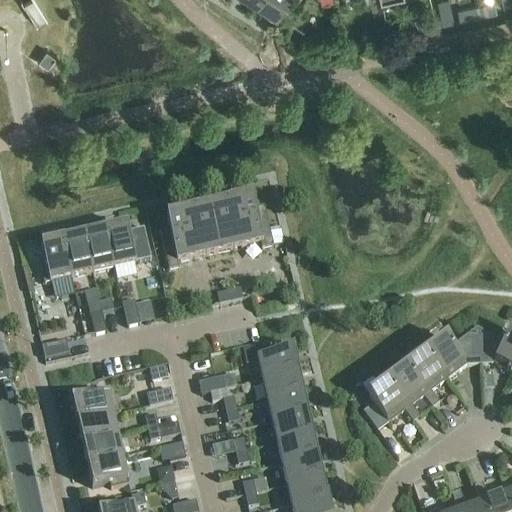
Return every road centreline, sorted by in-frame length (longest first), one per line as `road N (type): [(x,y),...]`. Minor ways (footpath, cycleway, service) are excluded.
road 1 (residential): [(211,511),(169,333)]
road 2 (tertiary): [(0,379),(30,511)]
road 3 (residential): [(379,511),(399,479),(478,435)]
